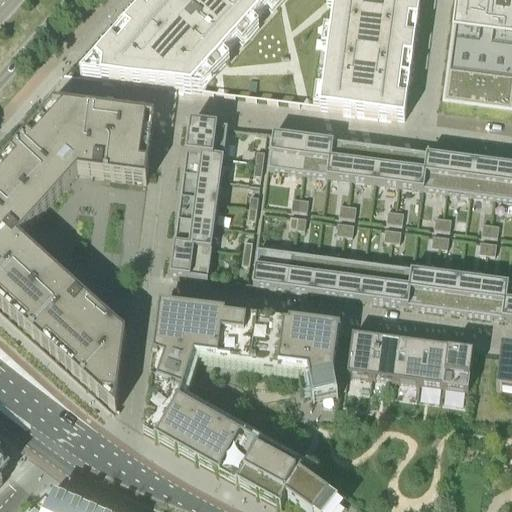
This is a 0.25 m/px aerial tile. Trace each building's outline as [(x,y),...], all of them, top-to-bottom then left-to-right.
[(112,47),(95,65),(102,72),(101,84),(102,84),(116,86),(169,93),(184,95),(192,96),(278,0),(154,0),(153,1),(160,7),(148,21),(141,15),(124,33),(131,40),(119,53),(112,47)] [(320,113),(343,116),(355,118),(357,118),(378,121),(379,121),(391,123),(405,124),(407,104),(395,102),(400,62),(412,64),(415,43),(403,42),(406,24),(418,25),(420,5),(408,3),(408,0),(334,0),(320,112),(320,113)] [(511,0),(459,0),(449,76),(444,114),(511,123),(511,0)] [(55,110),(0,170),(0,311),(6,317),(81,385),(116,417),(119,391),(126,340),(113,328),(111,326),(109,325),(104,320),(103,319),(80,298),(20,243),(52,208),(78,179),(101,182),(146,188),(155,124),(55,110)] [(190,128),(186,159),(224,164),(228,133),(190,128)] [(274,139),(269,174),(304,179),(309,144),(274,139)] [(309,144),(304,179),(328,182),(332,147),(309,144)] [(332,147),(328,182),(352,185),(356,150),(332,147)] [(356,150),(352,185),(375,188),(380,153),(356,150)] [(380,153),(375,188),(399,191),(404,156),(380,153)] [(256,156),(254,168),(262,169),(264,157),(256,156)] [(404,156),(399,191),(423,194),(428,159),(404,156)] [(186,159),(183,181),(221,186),(224,164),(186,159)] [(428,159),(423,194),(447,197),(451,162),(428,159)] [(451,162),(447,197),(471,200),(475,166),(451,162)] [(475,166),(471,200),(494,204),(499,169),(475,166)] [(254,168),(253,180),(261,181),(262,169),(254,168)] [(511,170),(499,169),(494,204),(511,205),(511,170)] [(183,181),(180,204),(218,209),(221,186),(183,181)] [(250,201),(248,213),(256,214),(258,202),(250,201)] [(293,203),(291,215),(299,217),(301,204),(293,203)] [(180,204),(177,226),(215,231),(218,209),(180,204)] [(301,204),(299,217),(307,218),(309,205),(301,204)] [(340,209),(339,222),(347,223),(348,210),(340,209)] [(348,210),(347,223),(354,224),(356,212),(348,210)] [(248,213),(247,225),(255,226),(256,214),(248,213)] [(388,216),(386,228),(394,229),(396,217),(388,216)] [(396,217),(394,229),(402,230),(404,218),(396,217)] [(290,221),(289,234),(297,235),(298,222),(290,221)] [(298,222),(297,235),(304,236),(306,224),(298,222)] [(435,222),(434,234),(442,235),(443,223),(435,222)] [(443,223),(442,235),(450,237),(451,224),(443,223)] [(177,226),(174,249),(212,254),(215,231),(177,226)] [(338,228),(336,240),(344,241),(346,229),(338,228)] [(483,228),(481,241),(489,242),(491,229),(483,228)] [(346,229),(344,241),(352,242),(354,230),(346,229)] [(491,229),(489,242),(497,243),(499,230),(491,229)] [(385,234),(384,246),(392,247),(393,235),(385,234)] [(393,235),(392,247),(400,249),(401,236),(393,235)] [(433,240),(431,253),(439,254),(441,241),(433,240)] [(441,241),(439,254),(447,255),(449,242),(441,241)] [(244,247),(242,259),(250,260),(252,248),(244,247)] [(481,247),(479,259),(487,260),(489,248),(481,247)] [(489,248),(487,260),(495,261),(496,249),(489,248)] [(174,249),(170,280),(207,285),(212,254),(174,249)] [(258,255),(253,291),(284,295),(289,295),(293,260),(258,255)] [(242,259),(241,271),(249,272),(250,260),(242,259)] [(293,260),(289,295),(312,298),(317,263),(293,260)] [(317,263),(312,298),(336,302),(341,266),(317,263)] [(341,266),(336,302),(360,305),(365,269),(341,266)] [(365,269),(360,305),(384,308),(388,272),(365,269)] [(388,272),(384,308),(408,311),(412,276),(388,272)] [(412,276),(408,311),(431,314),(436,279),(412,276)] [(436,279),(431,314),(455,317),(460,282),(436,279)] [(460,282),(455,317),(467,319),(479,320),(484,285),(460,282)] [(484,285),(479,320),(503,324),(507,288),(484,285)] [(511,288),(507,288),(503,324),(511,325),(511,288)] [(146,421),(143,438),(151,443),(175,456),(274,511),(282,511),(283,511),(282,510),(286,503),(299,511),(320,511),(328,502),(329,500),(300,478),(302,474),(180,406),(191,373),(195,362),(308,377),(309,377),(314,404),(337,400),(334,379),(335,369),(337,355),(339,340),(340,340),(341,335),(339,335),(160,311),(146,421)] [(353,341),(348,381),(372,384),(377,344),(353,341)] [(377,344),(372,384),(396,387),(401,347),(377,344)] [(401,347),(396,387),(420,390),(425,350),(401,347)] [(425,350),(420,390),(444,393),(449,353),(425,350)] [(449,353),(444,393),(468,397),(473,357),(449,353)] [(511,511),(511,357),(502,356),(501,361),(499,374),(497,395),(511,397),(511,511)] [(0,482),(9,473),(0,464),(0,482)] [(81,511),(55,500),(49,511),(81,511)]
